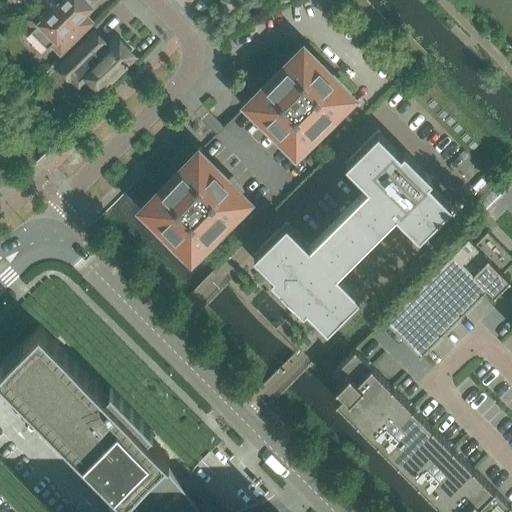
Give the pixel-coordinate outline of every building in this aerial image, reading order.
[(31,31),(47,48),(52,44),(60,52),(90,22),(82,14),(90,5),(89,4),(91,2),(88,0),(45,0),(27,18),(35,27),(31,31)] [(59,67),(70,78),(71,78),(79,87),(89,78),(100,89),(111,78),(113,80),(125,69),(123,67),(134,55),(117,38),(109,47),(95,32),(59,67)] [(332,114),(333,113),(351,96),(303,48),(284,67),(282,68),(279,69),(277,71),(275,73),(273,75),(271,77),(270,79),(268,81),(267,84),(248,102),(296,150),(296,149),(314,132),(317,130),(319,129),(321,127),(324,126),(326,124),(327,122),(329,119),(331,117),(332,114)] [(19,96),(21,94),(23,91),(27,87),(15,77),(12,80),(10,83),(7,85),(19,96)] [(248,102),(198,152),(246,199),(245,200),(262,218),(313,168),(314,167),(296,149),(296,150),(248,102)] [(45,119),(43,121),(57,135),(59,137),(70,126),(54,110),(45,119)] [(368,184),(309,244),(286,221),(253,253),(274,273),(270,277),(303,309),(306,306),(326,327),(359,294),(336,272),(396,212),(418,235),(450,203),(428,180),(431,177),(404,149),(400,153),(378,130),(345,161),(368,184)] [(227,218),(245,200),(246,199),(198,152),(180,170),(177,171),(175,173),(172,174),(170,176),(168,178),(166,180),(165,183),(163,186),(162,187),(144,206),(191,254),(210,235),(212,234),(215,233),(217,231),(219,229),(221,227),(223,225),(225,223),(226,221),(227,218)] [(385,319),(386,320),(419,353),(420,354),(421,353),(440,334),(441,334),(442,333),(442,332),(461,313),(462,312),(481,293),(482,293),(483,292),(483,291),(482,290),(482,289),(485,285),(487,285),(493,291),(493,292),(494,293),(495,292),(495,291),(508,279),(509,279),(510,278),(510,277),(509,276),(508,276),(503,271),(511,262),(511,256),(488,232),(487,231),(486,231),(485,232),(475,243),(469,237),(468,236),(467,237),(427,277),(426,278),(407,297),(406,297),(405,298),(386,317),(385,319)] [(106,393),(55,342),(39,326),(0,364),(0,372),(126,499),(127,498),(126,497),(131,493),(141,511),(204,511),(164,460),(167,457),(168,458),(169,456),(147,434),(151,431),(152,432),(153,430),(110,387),(109,388),(110,389),(106,393)] [(356,350),(355,349),(354,349),(353,350),(334,369),(333,370),(333,371),(334,372),(342,380),(337,384),(337,385),(335,386),(336,386),(337,387),(343,393),(337,399),(336,400),(336,401),(337,402),(356,421),(357,422),(392,386),(391,386),(372,367),(372,366),(371,365),(356,350)] [(412,406),(407,401),(393,387),(392,386),(357,422),(358,422),(376,441),(376,442),(377,442),(413,407),(412,406)] [(432,427),(413,408),(413,407),(377,442),(377,443),(378,443),(397,462),(397,463),(433,427),(432,427)] [(452,447),(447,442),(433,428),(433,427),(397,463),(398,463),(417,482),(417,483),(418,483),(453,448),(453,447),(452,447)] [(473,467),(454,449),(454,448),(453,448),(418,483),(418,484),(437,503),(438,503),(473,468),(473,467)] [(504,511),(506,510),(509,507),(510,507),(511,506),(510,505),(509,505),(495,490),(495,489),(494,488),(493,488),(474,469),(474,468),(473,468),(438,503),(438,504),(439,504),(446,511),(504,511)]
